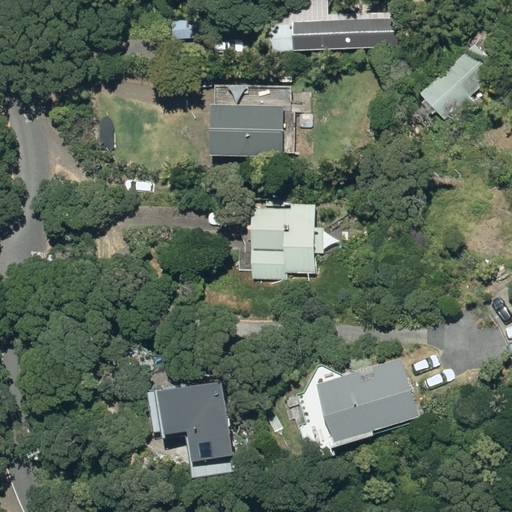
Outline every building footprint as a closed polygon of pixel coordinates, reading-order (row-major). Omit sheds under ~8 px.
[(287,50),(403,45),(402,16),(287,20),(287,50)] [(264,50),(287,50),(286,23),(263,23),(264,50)] [(170,24),(169,42),(198,43),(199,25),(170,24)] [(470,43),(428,106),(469,133),(488,104),(479,99),(502,64),(470,43)] [(275,105),(206,103),(204,153),(274,156),(275,105)] [(285,208),(248,207),(246,277),(286,278),(287,272),(306,272),(308,203),(285,203),(285,208)] [(409,357),(328,382),(345,439),(426,415),(409,357)] [(223,463),(215,388),(157,395),(162,439),(182,437),(185,468),(223,463)]
